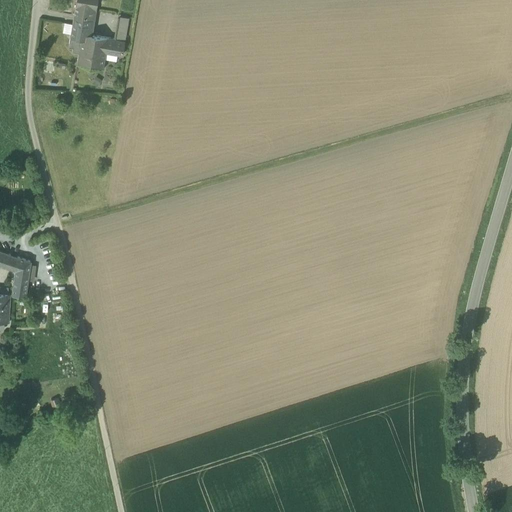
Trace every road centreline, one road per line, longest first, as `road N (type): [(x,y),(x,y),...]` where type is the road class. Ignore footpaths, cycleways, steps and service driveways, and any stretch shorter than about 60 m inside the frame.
road 1 (residential): [(35,0),(27,99),(119,511)]
road 2 (track): [(58,225),(511,98)]
road 3 (secondary): [(474,511),(461,411),(472,307),(511,172)]
